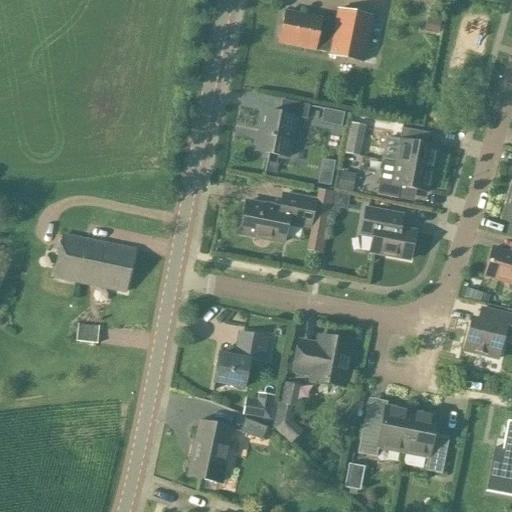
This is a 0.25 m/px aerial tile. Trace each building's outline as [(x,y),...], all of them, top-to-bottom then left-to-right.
[(335,23),(321,21),(286,14),(279,44),(315,51),(328,55),(328,57),(364,65),(373,17),(337,10),(335,23)] [(47,56),(0,50),(0,73),(14,75),(11,92),(7,92),(5,114),(39,118),(47,56)] [(88,98),(92,66),(70,63),(66,95),(88,98)] [(310,106),(282,101),(279,115),(268,113),(264,135),(259,134),(256,152),(288,158),(296,118),(307,120),(310,106)] [(323,110),(320,124),(341,128),(344,114),(323,110)] [(346,154),(361,156),(365,125),(351,123),(346,154)] [(395,164),(395,165),(433,172),(437,148),(423,146),(425,134),(402,129),(395,164)] [(330,185),(335,161),(322,158),(318,183),(330,185)] [(399,188),(428,193),(433,172),(395,165),(395,164),(383,162),(376,195),(397,199),(399,188)] [(351,192),(357,175),(343,171),(338,188),(351,192)] [(511,194),(509,194),(501,221),(511,224),(511,194)] [(315,202),(283,196),(280,210),(246,203),(240,235),(284,244),(288,223),(310,227),(315,202)] [(402,217),(389,214),(366,210),(361,235),(373,238),(370,254),(409,261),(415,233),(400,231),(402,217)] [(54,278),(78,283),(86,241),(63,236),(54,278)] [(126,293),(135,252),(86,241),(78,283),(126,293)] [(511,255),(492,250),(484,276),(511,284),(511,255)] [(493,326),(472,320),(464,349),(467,353),(498,360),(503,338),(511,339),(511,317),(496,314),(493,326)] [(97,345),(99,328),(78,326),(76,343),(97,345)] [(240,333),(235,359),(219,356),(213,383),(242,389),(250,348),(263,351),(266,338),(240,333)] [(352,343),(319,337),(318,347),(299,343),(293,372),(312,375),(311,382),(343,388),(352,343)] [(277,404),(291,406),(294,407),(298,386),(281,383),(277,404)] [(234,389),(228,427),(241,428),(246,391),(234,389)] [(277,399),(249,393),(244,414),(272,420),(277,399)] [(403,454),(411,413),(385,408),(382,425),(364,421),(358,455),(376,459),(378,449),(403,454)] [(433,435),(437,418),(411,413),(403,454),(427,459),(425,472),(442,475),(449,438),(433,435)] [(262,442),(267,429),(245,420),(240,433),(262,442)] [(302,433),(291,422),(279,433),(291,445),(302,433)] [(511,422),(508,422),(502,450),(494,449),(485,493),(487,493),(489,487),(511,491),(511,488),(511,422)] [(222,466),(230,429),(201,423),(189,477),(219,484),(219,482),(222,483),(226,467),(222,466)] [(364,468),(349,466),(345,489),(360,491),(364,468)]
